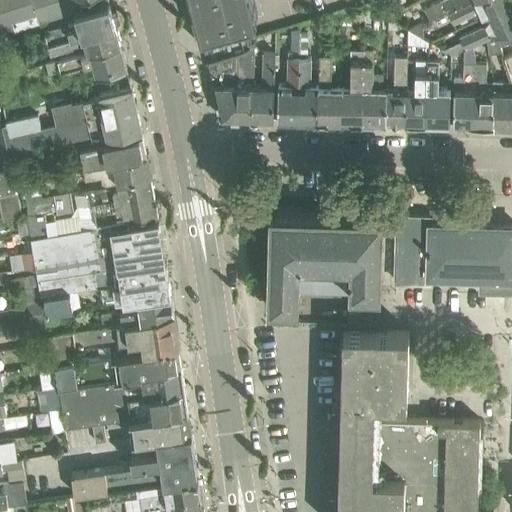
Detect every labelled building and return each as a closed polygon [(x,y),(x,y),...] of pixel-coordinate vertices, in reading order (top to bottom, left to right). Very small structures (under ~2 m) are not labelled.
[(0,0),(0,33),(75,11),(110,1),(109,0),(0,0)] [(194,0),(195,2),(196,2),(202,24),(201,25),(202,28),(203,28),(208,46),(205,46),(206,49),(207,49),(252,35),(251,32),(247,15),(257,13),(253,0),(194,0)] [(390,13),(384,0),(368,0),(366,1),(376,7),(387,14),(390,13)] [(449,8),(466,0),(438,0),(425,6),(430,17),(449,8)] [(459,39),(443,47),(452,53),(466,46),(472,44),(487,37),(496,33),(511,25),(511,0),(484,13),(486,17),(489,23),(482,23),(457,35),(459,39)] [(466,0),(450,8),(456,21),(476,11),(475,9),(481,6),(484,12),(484,13),(511,0),(466,0)] [(111,5),(110,1),(75,11),(76,16),(62,20),(65,30),(49,35),(52,44),(117,24),(111,5)] [(376,7),(366,1),(366,11),(376,12),(376,7)] [(344,15),(344,25),(352,25),(352,15),(344,15)] [(399,21),(389,15),(389,27),(399,28),(399,21)] [(424,21),(410,27),(422,35),(424,36),(424,21)] [(89,53),(122,43),(122,42),(117,24),(52,44),(54,53),(86,43),(89,53)] [(278,84),(278,117),(299,117),(300,31),(300,28),(292,29),(291,31),(291,55),(290,55),(289,85),(278,84)] [(511,51),(510,52),(506,42),(511,39),(511,30),(497,37),(502,49),(511,76),(511,51)] [(300,31),(299,117),(319,118),(320,85),(311,85),(312,56),(308,56),(309,32),(300,31)] [(496,33),(487,37),(490,52),(502,49),(497,37),(496,33)] [(422,35),(422,43),(430,43),(430,40),(424,36),(422,35)] [(238,44),(235,116),(255,117),(256,82),(256,38),(238,44)] [(58,61),(46,64),(49,75),(66,71),(92,64),(95,73),(128,65),(122,43),(89,53),(58,61)] [(208,53),(207,53),(213,82),(214,88),(215,88),(221,116),(235,116),(238,44),(208,53)] [(454,87),(453,121),(474,122),(475,61),(472,44),(466,46),(465,87),(454,87)] [(343,85),(342,118),(363,119),(365,47),(352,47),(351,85),(343,85)] [(365,47),(363,119),(385,120),(386,83),(383,83),(383,70),(374,70),(374,47),(371,47),(365,47)] [(255,117),(274,117),(275,50),(263,49),(262,83),(256,82),(255,117)] [(386,83),(385,120),(407,120),(408,84),(409,53),(397,52),(396,84),(386,83)] [(320,85),(319,118),(342,118),(343,85),(333,85),(334,54),(320,53),(320,85)] [(408,84),(407,120),(427,121),(429,58),(418,58),(417,84),(408,84)] [(427,121),(450,121),(451,84),(448,84),(439,84),(440,58),(429,58),(427,121)] [(475,61),(474,122),(495,122),(496,88),(494,78),(487,78),(488,61),(475,61)] [(496,88),(495,122),(511,122),(511,78),(494,78),(496,88)] [(54,106),(53,106),(56,122),(137,106),(133,86),(54,106)] [(56,122),(10,132),(12,144),(15,155),(142,128),(137,106),(56,122)] [(0,124),(0,147),(12,144),(10,132),(8,123),(2,124),(0,124)] [(108,139),(80,145),(85,164),(148,152),(143,132),(108,139)] [(15,155),(12,144),(0,147),(0,151),(3,166),(16,164),(15,155)] [(32,174),(19,177),(23,196),(55,189),(90,182),(152,171),(148,152),(85,164),(40,173),(41,181),(33,182),(32,174)] [(14,168),(0,171),(0,194),(19,191),(14,168)] [(91,188),(75,191),(77,205),(155,190),(152,171),(90,182),(91,188)] [(55,189),(23,196),(26,215),(44,212),(59,209),(55,189)] [(155,190),(77,205),(81,227),(98,224),(98,222),(159,210),(155,190)] [(19,191),(0,194),(0,205),(2,216),(23,213),(19,191)] [(354,212),(354,211),(338,210),(338,212),(271,210),(268,306),(299,306),(300,262),(351,263),(351,272),(350,272),(349,276),(351,276),(350,291),(381,292),(383,213),(354,212)] [(30,236),(48,233),(44,212),(26,215),(30,236)] [(395,279),(396,279),(429,280),(430,274),(431,274),(431,273),(446,273),(446,274),(448,274),(448,273),(462,274),(462,275),(465,275),(465,274),(479,274),(479,275),(480,275),(480,289),(511,290),(511,224),(500,224),(500,223),(498,223),(498,224),(483,223),(483,222),(481,222),(481,223),(467,223),(467,222),(464,222),(464,223),(450,223),(450,221),(447,221),(447,222),(433,222),(433,221),(431,221),(431,214),(397,213),(395,279)] [(48,233),(30,236),(32,250),(33,256),(164,235),(160,214),(98,224),(48,233)] [(164,235),(33,256),(35,267),(36,273),(37,277),(168,258),(164,235)] [(32,250),(23,252),(25,268),(35,267),(33,256),(32,250)] [(168,258),(37,277),(38,284),(40,294),(44,293),(71,290),(170,275),(169,274),(170,274),(168,258)] [(9,289),(18,288),(38,284),(37,277),(36,273),(7,278),(9,289)] [(170,275),(102,285),(104,301),(137,296),(137,298),(138,298),(138,300),(173,295),(170,275)] [(40,294),(38,284),(18,288),(21,305),(27,304),(41,302),(40,294)] [(73,305),(71,290),(44,293),(46,309),(73,305)] [(120,309),(100,311),(102,324),(175,313),(173,295),(138,300),(119,302),(120,309)] [(41,302),(32,304),(35,320),(44,319),(43,313),(41,302)] [(350,307),(349,323),(380,323),(381,307),(350,307)] [(102,324),(73,328),(76,349),(110,344),(112,355),(180,344),(175,313),(102,324)] [(46,332),(44,320),(30,322),(23,323),(26,342),(47,338),(46,332)] [(50,331),(47,331),(49,341),(52,363),(78,359),(76,349),(73,328),(50,331)] [(408,416),(381,416),(382,399),(388,400),(395,400),(401,400),(407,400),(409,330),(379,329),(344,328),(344,330),(343,332),(342,333),(342,334),(342,335),(341,336),(341,337),(341,338),(342,339),(342,340),(343,341),(344,342),(343,388),(339,511),(478,511),(480,418),(453,417),(408,416)] [(49,341),(37,343),(40,365),(52,363),(49,341)] [(78,359),(52,363),(54,377),(55,386),(58,385),(141,372),(147,368),(182,363),(180,344),(112,355),(78,359)] [(186,387),(182,363),(147,368),(141,372),(58,385),(61,406),(186,387)] [(54,377),(42,378),(43,388),(46,387),(55,386),(54,377)] [(47,398),(40,399),(42,410),(50,409),(61,407),(61,406),(58,385),(55,386),(46,387),(47,398)] [(186,387),(61,406),(61,407),(64,427),(93,423),(104,421),(130,417),(189,408),(186,387)] [(61,407),(50,409),(53,431),(65,429),(64,427),(61,407)] [(189,408),(130,417),(133,438),(157,434),(192,429),(189,408)] [(104,421),(93,423),(95,441),(107,439),(104,421)] [(130,454),(131,462),(71,471),(75,493),(135,484),(164,480),(199,474),(199,472),(198,472),(195,452),(195,451),(191,448),(189,431),(193,430),(193,429),(192,429),(157,434),(159,450),(130,454)] [(0,460),(0,461),(13,459),(11,448),(0,450),(0,460)] [(13,459),(0,461),(2,469),(24,466),(22,457),(13,459)] [(137,496),(124,498),(125,511),(189,511),(204,510),(199,475),(199,474),(164,480),(135,484),(137,496)] [(75,493),(66,495),(68,511),(77,511),(76,500),(75,493)] [(65,496),(56,498),(57,504),(66,503),(65,496)] [(86,511),(84,499),(76,500),(77,511),(86,511)]
